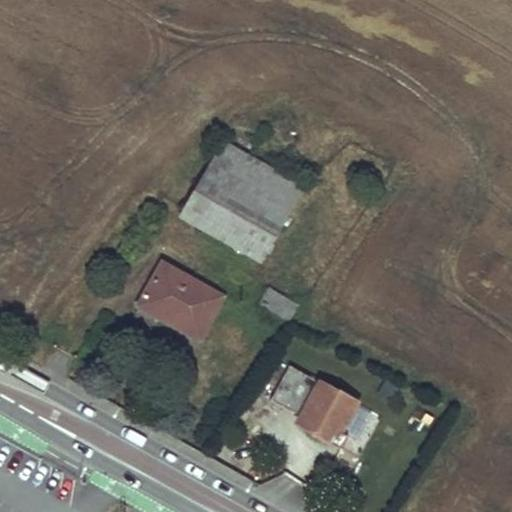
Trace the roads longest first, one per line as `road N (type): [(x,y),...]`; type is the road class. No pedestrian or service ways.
road 1 (primary): [(268,511),(0,362)]
road 2 (primary): [(0,404),(192,511)]
